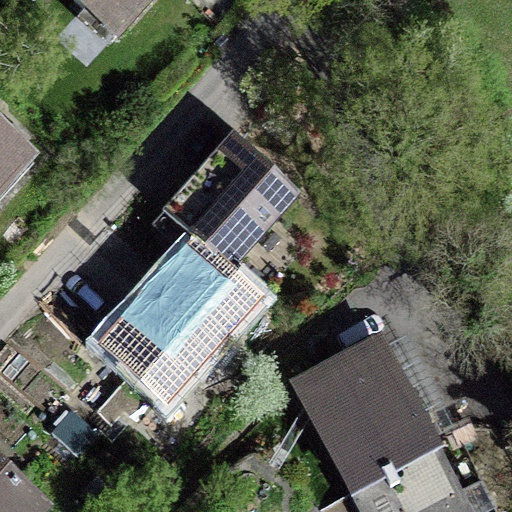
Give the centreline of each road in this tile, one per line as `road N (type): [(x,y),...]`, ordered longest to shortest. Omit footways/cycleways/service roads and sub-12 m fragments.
road 1 (residential): [(287,3),(453,327),(511,423)]
road 2 (residential): [(287,3),(0,321)]
